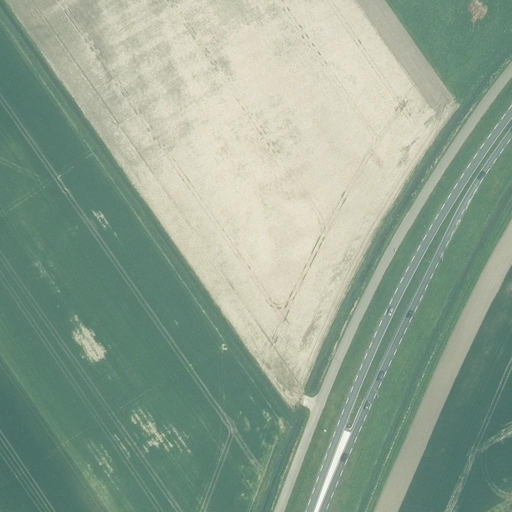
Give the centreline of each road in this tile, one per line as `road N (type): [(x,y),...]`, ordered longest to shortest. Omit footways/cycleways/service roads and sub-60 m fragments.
road 1 (unclassified): [(511,71),(408,221),(354,319),(281,511)]
road 2 (primary): [(511,110),(447,201),(399,291),(309,511)]
road 3 (primary): [(321,511),(449,230),(511,132)]
